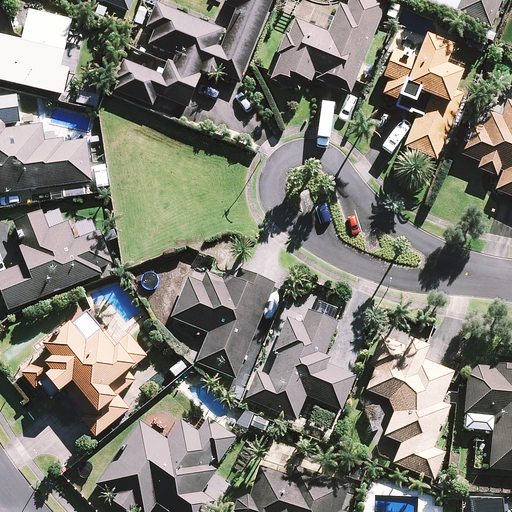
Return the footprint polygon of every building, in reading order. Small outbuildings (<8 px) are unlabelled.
[(95,0),(100,2),(95,15),(105,19),(110,6),(127,13),(132,0),(87,0),(94,3),(95,0)] [(220,83),(222,76),(241,83),(273,0),(229,0),(227,6),(237,10),(228,33),(157,5),(147,29),(155,31),(149,47),(171,55),(164,73),(127,58),(113,92),(152,107),(157,97),(188,109),(201,76),(220,83)] [(387,5),(373,0),(350,0),(347,9),(340,6),(329,34),(295,21),(270,81),(300,93),(306,77),(350,95),(387,5)] [(425,0),(493,30),(503,8),(499,6),(502,0),(425,0)] [(71,23),(30,13),(22,44),(0,38),(0,81),(63,97),(69,72),(73,73),(79,49),(66,46),(71,23)] [(393,107),(408,113),(417,117),(404,148),(437,161),(461,98),(454,95),(463,73),(447,67),(454,50),(426,39),(418,57),(396,48),(384,80),(389,82),(383,96),(395,101),(393,107)] [(99,95),(80,92),(78,106),(97,108),(99,95)] [(511,103),(509,102),(501,120),(489,115),(483,128),(473,124),(460,155),(480,164),(478,170),(501,179),(495,192),(511,198),(511,103)] [(0,194),(28,191),(49,189),(51,203),(85,198),(83,184),(91,183),(86,142),(62,145),(60,124),(6,131),(4,119),(0,119),(0,194)] [(62,207),(14,225),(22,246),(18,247),(25,265),(0,274),(0,288),(9,311),(104,275),(101,267),(110,264),(99,233),(75,242),(62,207)] [(204,276),(192,271),(172,319),(208,334),(196,364),(235,380),(274,285),(239,271),(233,284),(205,272),(204,276)] [(303,325),(287,319),(273,354),(278,356),(270,377),(257,372),(246,400),(296,421),(306,396),(342,411),(355,378),(322,364),(338,324),(309,312),(303,325)] [(47,352),(21,375),(36,393),(42,388),(53,400),(65,390),(87,415),(81,420),(96,438),(129,410),(118,397),(131,385),(124,377),(146,357),(128,336),(115,347),(86,314),(45,349),(47,352)] [(406,347),(382,337),(370,366),(376,369),(367,391),(398,404),(384,437),(402,444),(394,464),(434,481),(445,454),(433,449),(450,408),(441,404),(453,374),(423,361),(428,350),(408,342),(406,347)] [(511,372),(469,368),(463,430),(493,432),(490,469),(511,471),(511,372)] [(274,418),(243,406),(236,425),(266,437),(274,418)] [(210,511),(217,502),(203,493),(238,440),(229,434),(207,419),(199,430),(183,420),(168,442),(140,423),(98,487),(114,497),(111,501),(127,511),(149,511),(156,503),(168,511),(210,511)] [(346,511),(342,510),(351,487),(295,468),(291,478),(260,467),(249,498),(241,495),(235,511),(346,511)] [(465,491),(443,489),(443,503),(464,504),(465,491)]
